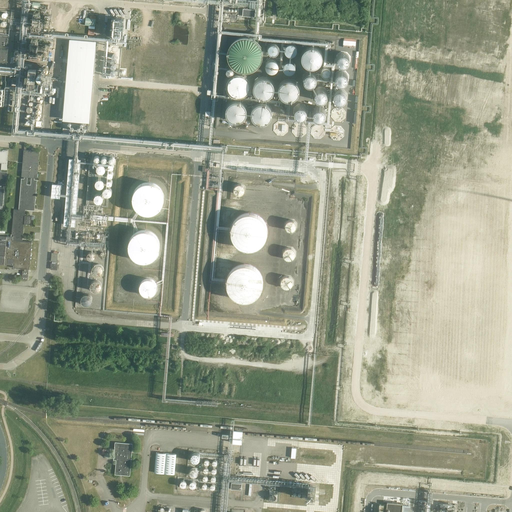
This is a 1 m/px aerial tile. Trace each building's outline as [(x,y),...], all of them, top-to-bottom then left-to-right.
[(40,9),(48,9),(48,6),(40,5),(41,3),(33,2),(32,10),(40,11),(40,9)] [(82,15),(84,15),(84,13),(90,13),(90,7),(86,7),(85,9),(82,9),(82,15)] [(153,19),(154,11),(138,9),(137,15),(148,17),(148,19),(153,19)] [(242,16),(255,17),(255,10),(243,9),(242,16)] [(34,26),(40,27),(41,14),(40,14),(40,12),(35,11),(34,13),(33,25),(31,25),(31,27),(32,28),(34,28),(34,26)] [(95,27),(96,19),(86,18),(85,26),(95,27)] [(10,36),(0,34),(0,62),(7,63),(10,36)] [(227,52),(227,55),(227,57),(228,60),(229,63),(231,65),(233,67),(235,69),(238,71),(240,71),(243,72),(246,72),(249,72),(252,71),(254,69),(257,68),(259,66),(260,63),(262,61),(263,58),(263,55),(263,52),(262,49),(261,47),(260,44),(258,42),(256,40),(253,38),(251,37),(248,36),(245,36),(242,36),(239,37),(237,38),(234,40),(232,41),(230,44),(229,46),(228,49),(227,52)] [(30,54),(39,55),(39,42),(38,42),(38,39),(36,39),(34,38),(32,38),(32,42),(31,41),(30,54)] [(71,39),(64,121),(88,124),(95,41),(71,39)] [(275,42),(274,42),(273,42),(272,42),(271,43),(270,43),(269,44),(269,45),(268,45),(268,46),(267,47),(267,48),(267,49),(267,50),(268,51),(268,52),(269,53),(270,54),(271,54),(272,54),(273,55),(274,55),(275,55),(276,54),(277,54),(277,53),(278,53),(279,52),(279,51),(280,50),(280,49),(280,48),(280,47),(279,46),(279,45),(278,44),(277,43),(276,43),(275,42)] [(286,45),(285,46),(285,47),(284,48),(284,49),(284,50),(284,51),(284,52),(285,52),(285,53),(286,54),(287,55),(287,56),(288,56),(289,56),(290,56),(291,56),(292,56),(293,56),(294,56),(295,55),(296,54),(297,53),(297,52),(297,51),(298,50),(298,49),(297,48),(297,47),(296,46),(296,45),(295,45),(295,44),(294,44),(293,44),(292,43),(291,43),(290,43),(289,43),(288,44),(287,44),(287,45),(286,45)] [(307,48),(306,49),(304,50),(303,51),(303,52),(302,54),(302,55),(301,57),(301,58),(302,60),(302,62),(303,63),(304,64),(305,65),(306,66),(308,67),(309,68),(311,68),(313,68),(314,68),(316,67),(317,67),(319,66),(320,65),(321,63),(322,62),(322,61),(323,59),(323,57),(323,56),(323,54),(322,53),(321,51),(320,50),(319,49),(318,48),(316,47),(315,47),(313,46),(312,46),(310,47),(308,47),(307,48)] [(266,62),(266,63),(265,65),(265,66),(265,67),(266,69),(266,70),(267,71),(268,72),(269,72),(271,73),(272,73),(273,73),(275,72),(276,72),(277,71),(278,70),(278,69),(279,68),(279,66),(279,65),(278,64),(278,62),(277,61),(276,60),(275,60),(273,59),(272,59),(271,59),(270,60),(268,60),(267,61),(266,62)] [(287,74),(289,74),(290,74),(291,74),(293,73),(294,73),(295,72),(296,70),(296,69),(296,68),(296,66),(296,65),(295,64),(294,63),(293,62),(292,61),(290,61),(289,61),(287,61),(286,62),(285,62),(284,64),(283,65),(283,66),(283,67),(283,69),(283,70),(284,71),(285,73),(286,73),(287,74)] [(322,76),(323,76),(324,77),(325,77),(326,77),(328,77),(329,77),(329,76),(330,75),(331,74),(331,73),(331,72),(331,71),(331,70),(330,69),(329,68),(328,68),(327,67),(326,67),(325,68),(324,68),(323,69),(322,69),(322,70),(321,71),(321,73),(321,74),(322,75),(322,76)] [(137,68),(136,104),(142,104),(142,96),(156,97),(157,73),(143,73),(144,68),(137,68)] [(34,89),(36,70),(29,69),(27,88),(34,89)] [(170,77),(161,77),(160,101),(172,101),(173,75),(170,75),(170,77)] [(246,79),(246,78),(245,78),(245,77),(244,77),(243,76),(242,76),(241,75),(240,75),(239,75),(238,75),(237,75),(236,75),(235,76),(234,76),(233,77),(232,77),(231,78),(230,79),(229,80),(229,81),(229,82),(228,82),(228,83),(228,84),(228,85),(228,86),(228,87),(228,88),(228,89),(229,90),(229,91),(230,92),(230,93),(231,93),(232,94),(233,95),(234,95),(235,96),(236,96),(237,96),(238,96),(239,96),(240,96),(241,96),(242,95),(243,95),(244,94),(245,94),(245,93),(246,93),(247,92),(247,91),(248,90),(248,89),(248,88),(249,88),(249,87),(249,86),(249,85),(249,84),(249,83),(248,83),(248,82),(248,81),(247,80),(246,79)] [(274,90),(275,89),(275,87),(275,86),(274,84),(274,83),(273,82),(272,81),(271,79),(270,79),(268,78),(267,77),(266,77),(264,77),(262,77),(261,77),(260,78),(258,79),(257,79),(256,81),(255,82),(254,83),(254,84),(253,86),(253,87),(253,89),(254,90),(254,92),(255,93),(256,94),(257,96),(258,96),(260,97),(261,98),(262,98),(264,98),(266,98),(267,98),(268,97),(270,96),(271,96),(272,94),(273,93),(274,92),(274,90)] [(297,97),(298,96),(299,95),(299,93),(300,92),(300,90),(300,89),(300,87),(299,86),(298,84),(298,83),(297,82),(295,81),(294,80),(293,80),(291,79),(290,79),(288,79),(287,79),(285,80),(284,80),(283,81),(282,82),(281,84),(280,85),(279,86),(279,88),(279,89),(279,91),(279,92),(279,94),(280,95),(281,96),(282,97),(283,98),(284,99),(286,100),(287,100),(289,100),(290,100),(292,100),(293,100),(295,99),(296,98),(297,97)] [(38,89),(50,90),(51,82),(39,81),(38,89)] [(328,99),(335,94),(330,86),(322,90),(328,99)] [(247,114),(247,112),(247,110),(246,108),(246,106),(244,105),(243,103),(241,102),(240,101),(238,101),(236,101),(234,101),(232,102),(230,103),(228,104),(227,106),(226,108),(226,110),(226,112),(226,114),(226,116),(227,117),(229,119),(230,120),(232,121),(234,122),(236,122),(238,122),(240,121),(242,120),(243,119),(245,118),(246,116),(247,114)] [(303,117),(304,114),(311,116),(315,105),(303,102),(299,115),(303,117)] [(270,120),(271,119),(272,118),(272,117),(273,115),(273,114),(273,112),(273,111),(272,110),(272,109),(271,107),(270,106),(269,105),(268,105),(267,104),(266,103),(264,103),(263,103),(262,103),(260,103),(259,103),(258,104),(256,104),(255,105),(254,106),(253,107),(253,108),(252,109),(252,111),(251,112),(251,113),(251,115),(252,116),(252,117),(253,119),(254,120),(254,121),(256,122),(257,122),(258,123),(259,124),(260,124),(262,124),(263,124),(265,124),(266,123),(267,123),(268,122),(269,121),(270,120)] [(322,107),(323,116),(332,115),(331,106),(322,107)] [(14,209),(12,235),(13,235),(13,236),(0,234),(0,263),(11,264),(14,264),(14,267),(25,268),(24,271),(23,271),(22,280),(28,280),(29,272),(29,268),(30,269),(32,242),(23,241),(24,224),(30,224),(30,216),(25,215),(25,210),(35,211),(37,180),(35,180),(35,178),(38,178),(40,151),(28,150),(24,150),(22,177),(24,177),(24,179),(21,178),(19,210),(14,209)] [(81,159),(70,158),(64,225),(76,226),(81,159)] [(102,163),(101,163),(100,163),(99,164),(98,164),(98,165),(97,166),(97,167),(97,168),(97,169),(97,170),(98,171),(99,172),(100,172),(101,172),(102,172),(103,172),(104,172),(104,171),(105,171),(105,170),(106,170),(106,169),(106,168),(106,167),(106,166),(105,166),(105,165),(105,164),(104,164),(103,163),(102,163)] [(101,178),(100,178),(99,178),(98,179),(97,179),(97,180),(96,180),(96,181),(96,182),(96,183),(96,184),(96,185),(97,185),(97,186),(98,187),(99,187),(100,187),(101,187),(102,187),(103,187),(103,186),(104,186),(104,185),(105,185),(105,184),(105,183),(105,182),(105,181),(104,181),(104,180),(103,179),(102,179),(102,178),(101,178)] [(139,186),(138,187),(137,188),(136,189),(135,190),(135,191),(134,192),(134,193),(134,194),(133,195),(133,196),(133,197),(133,198),(133,199),(133,200),(133,201),(133,202),(134,203),(134,204),(134,205),(135,206),(136,207),(136,208),(137,209),(137,210),(138,210),(139,211),(140,212),(141,212),(142,213),(143,214),(144,214),(145,214),(146,214),(147,215),(148,215),(149,215),(150,215),(151,215),(152,214),(153,214),(154,214),(155,213),(156,213),(157,213),(158,212),(159,211),(160,211),(160,210),(161,209),(162,209),(162,208),(163,207),(163,206),(164,205),(164,204),(165,203),(165,202),(165,201),(165,200),(165,199),(165,198),(165,197),(165,196),(165,195),(165,194),(165,193),(164,192),(164,191),(163,191),(163,190),(162,189),(162,188),(161,187),(160,187),(159,186),(159,185),(158,185),(157,184),(156,184),(155,183),(154,183),(153,183),(152,183),(151,182),(150,182),(149,182),(148,182),(147,182),(146,183),(145,183),(144,183),(143,184),(142,184),(141,184),(140,185),(139,186)] [(234,189),(235,191),(236,193),(238,194),(240,194),(241,194),(243,193),(244,191),(245,189),(244,187),(243,185),(241,184),(239,183),(237,184),(235,185),(234,187),(234,189)] [(52,197),(60,198),(61,184),(53,184),(52,197)] [(108,187),(107,187),(106,187),(105,187),(104,188),(104,189),(103,190),(103,191),(103,192),(103,193),(104,193),(104,194),(105,194),(105,195),(106,195),(107,196),(108,196),(109,196),(109,195),(110,195),(111,194),(112,193),(112,192),(112,191),(112,190),(112,189),(111,188),(110,187),(109,187),(108,187)] [(100,193),(99,193),(98,193),(97,193),(97,194),(96,194),(95,195),(95,196),(95,197),(94,197),(94,198),(95,198),(95,199),(95,200),(96,201),(97,201),(97,202),(98,202),(99,202),(100,202),(101,202),(101,201),(102,201),(103,200),(103,199),(104,199),(104,198),(104,197),(104,196),(103,196),(103,195),(103,194),(102,194),(101,193),(100,193)] [(255,213),(252,212),(248,212),(244,212),(241,214),(238,216),(235,219),(233,222),(232,225),(231,229),(231,233),(232,236),(234,240),(236,243),(239,245),(242,247),(245,248),(249,249),(253,248),(256,247),(260,246),(263,243),(265,240),(267,237),(268,233),(268,230),(267,226),(266,222),(264,219),(262,216),(259,214),(255,213)] [(285,225),(286,227),(287,229),(289,230),(291,230),(292,230),(294,229),(295,227),(296,225),(295,223),(294,221),(292,220),(290,219),(288,220),(286,221),(285,223),(285,225)] [(132,236),(132,237),(131,238),(130,239),(130,240),(130,241),(129,242),(129,243),(129,244),(128,245),(128,246),(128,247),(128,248),(129,249),(129,250),(129,251),(129,252),(130,253),(130,254),(131,255),(131,256),(132,257),(132,258),(133,258),(134,259),(135,260),(136,260),(137,261),(138,261),(139,262),(140,262),(141,262),(142,263),(143,263),(144,263),(145,263),(146,263),(147,263),(148,263),(149,262),(150,262),(151,262),(152,261),(153,261),(154,260),(155,259),(156,258),(157,257),(158,256),(159,255),(159,254),(160,253),(160,252),(160,251),(161,250),(161,249),(161,248),(161,247),(161,246),(161,244),(160,243),(160,242),(160,241),(160,240),(159,239),(159,238),(158,238),(157,237),(157,236),(156,235),(155,234),(154,234),(153,233),(152,232),(151,232),(150,231),(149,231),(148,231),(147,231),(145,231),(144,231),(143,231),(142,231),(141,231),(140,231),(139,231),(138,232),(137,232),(136,233),(135,233),(135,234),(134,235),(133,235),(132,236)] [(283,254),(284,256),(285,258),(287,259),(289,259),(291,259),(292,258),(294,256),(294,254),(294,252),(293,250),(291,248),(288,248),(286,249),(285,250),(283,252),(283,254)] [(58,264),(59,264),(59,263),(58,263),(58,260),(57,260),(58,252),(54,251),(54,253),(52,253),(51,261),(52,261),(52,263),(51,263),(51,269),(57,270),(58,264)] [(92,251),(91,251),(90,252),(89,252),(89,253),(88,253),(88,254),(87,255),(87,256),(88,257),(88,258),(89,258),(89,259),(90,259),(91,259),(92,259),(93,259),(94,259),(94,258),(95,258),(95,257),(95,256),(95,255),(95,254),(95,253),(94,253),(94,252),(93,252),(92,251)] [(98,264),(97,264),(96,264),(95,265),(94,265),(94,266),(93,266),(93,267),(92,268),(92,269),(92,270),(92,271),(93,272),(93,273),(94,273),(94,274),(95,274),(96,275),(97,275),(98,275),(99,275),(100,275),(100,274),(101,274),(102,273),(102,272),(103,272),(103,271),(103,270),(103,269),(103,268),(103,267),(102,267),(102,266),(101,266),(101,265),(100,265),(99,264),(98,264)] [(250,265),(246,264),(242,264),(239,264),(235,266),(232,268),(230,271),(228,274),(226,277),(226,281),(226,285),(227,288),(228,292),(231,295),(233,297),(237,299),(240,300),(244,301),(248,300),(251,299),(254,297),(257,295),(260,292),(261,289),(262,285),(263,281),(262,278),(261,274),(259,271),(256,268),(253,266),(250,265)] [(281,284),(281,286),(283,288),(284,289),(286,289),(288,289),(290,287),(291,286),(292,284),(291,281),(290,280),(288,278),(286,278),(284,279),(282,280),(281,282),(281,284)] [(96,281),(95,281),(94,281),(93,281),(92,282),(92,283),(91,283),(91,284),(91,285),(90,285),(90,286),(90,287),(91,288),(91,289),(92,290),(93,291),(94,291),(95,292),(96,292),(97,292),(98,292),(98,291),(99,291),(100,290),(101,289),(101,288),(102,287),(102,286),(102,285),(101,285),(101,284),(101,283),(100,283),(100,282),(99,282),(99,281),(98,281),(97,281),(96,281)] [(141,287),(141,288),(141,289),(141,290),(141,291),(142,292),(142,293),(143,294),(144,295),(145,295),(145,296),(146,296),(147,296),(148,296),(149,296),(150,296),(151,296),(152,296),(153,295),(154,294),(155,293),(156,292),(156,291),(156,290),(157,289),(157,288),(157,287),(156,287),(156,286),(156,285),(155,284),(155,283),(154,283),(154,282),(153,282),(152,281),(151,281),(150,281),(149,281),(148,281),(147,281),(146,281),(145,281),(144,282),(143,283),(142,284),(142,285),(141,285),(141,286),(141,287)] [(87,294),(86,294),(85,294),(84,295),(83,295),(83,296),(82,296),(82,297),(81,298),(81,299),(81,300),(81,301),(82,302),(82,303),(83,304),(84,304),(84,305),(85,305),(86,305),(87,305),(88,305),(89,305),(90,304),(91,304),(91,303),(92,302),(92,301),(92,300),(92,299),(92,298),(92,297),(91,297),(91,296),(90,295),(89,295),(88,294),(87,294)] [(133,444),(115,442),(114,460),(116,460),(115,474),(130,475),(133,444)] [(176,454),(156,452),(155,472),(175,474),(176,454)] [(196,452),(195,452),(194,452),(193,453),(192,453),(192,454),(191,454),(191,455),(191,456),(191,457),(191,458),(191,459),(192,460),(193,461),(194,461),(195,462),(196,462),(197,461),(198,461),(198,460),(199,460),(199,459),(200,458),(200,457),(200,456),(200,455),(199,454),(198,453),(197,452),(196,452)] [(196,468),(194,468),(192,468),(191,469),(190,471),(190,472),(191,474),(192,475),(193,476),(195,476),(197,475),(198,474),(198,472),(198,470),(197,469),(196,468)] [(309,496),(316,496),(317,485),(309,485),(309,496)] [(269,500),(278,500),(278,493),(270,492),(269,500)] [(387,502),(386,511),(401,511),(403,503),(387,502)]
